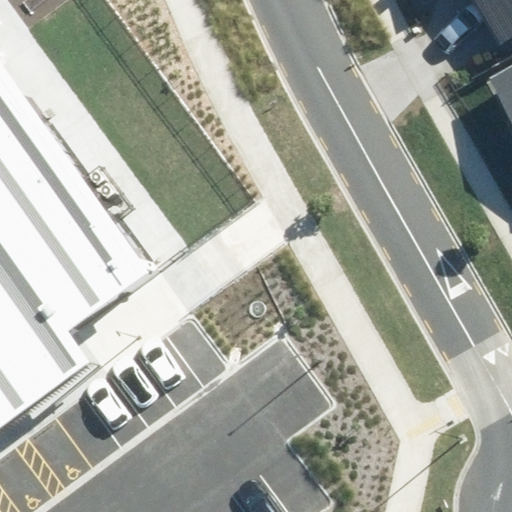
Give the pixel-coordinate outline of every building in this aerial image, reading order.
[(378,0),(327,0),(351,70),(397,54),(378,0)] [(511,0),(480,0),(501,38),(511,31),(511,0)] [(314,58),(298,12),(190,49),(205,95),(314,58)] [(0,384),(14,374),(72,333),(158,271),(0,54),(0,384)] [(511,71),(493,83),(511,115),(511,71)] [(0,384),(0,438),(97,369),(72,333),(14,374),(0,384)]
